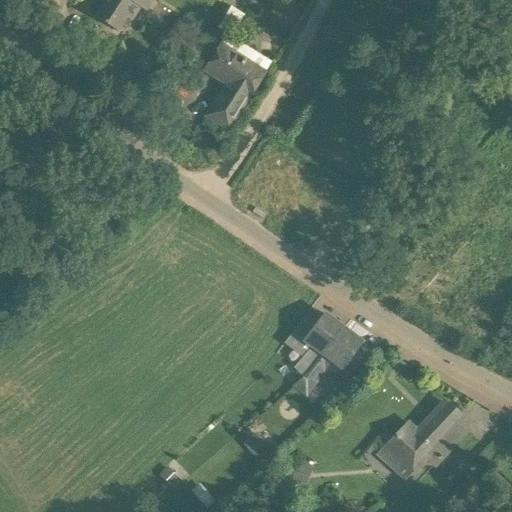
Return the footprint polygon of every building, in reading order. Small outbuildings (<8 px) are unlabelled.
[(117,33),(126,18),(131,22),(139,9),(144,12),(151,0),(106,0),(94,19),(117,33)] [(262,9),(255,9),(251,15),(254,22),(262,22),(266,16),(262,9)] [(228,133),(266,72),(220,43),(202,72),(203,73),(204,72),(215,79),(214,80),(226,87),(218,100),(216,99),(213,104),(215,105),(207,118),(205,117),(204,118),(228,133)] [(324,315),(304,341),(302,345),(310,351),(294,369),(303,381),(311,374),(343,330),(324,315)] [(311,374),(303,381),(293,390),(306,399),(324,375),(341,388),(351,377),(342,371),(362,344),(343,330),(311,374)] [(446,405),(417,437),(406,426),(393,440),(384,432),(376,441),(410,472),(424,457),(434,467),(467,431),(456,422),(460,418),(446,405)] [(302,483),(307,469),(296,464),(291,479),(302,483)] [(178,479),(168,468),(159,476),(169,487),(178,479)] [(473,492),(462,482),(447,498),(458,508),(473,492)] [(207,509),(215,502),(204,491),(196,497),(207,509)] [(511,511),(511,500),(500,511),(511,511)]
